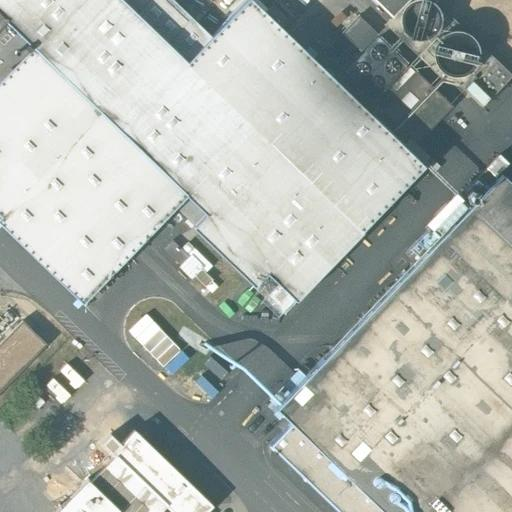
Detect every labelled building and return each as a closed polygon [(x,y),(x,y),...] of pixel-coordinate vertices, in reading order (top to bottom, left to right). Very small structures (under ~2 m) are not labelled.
[(0,0),(0,222),(82,300),(135,245),(186,192),(206,211),(189,228),(279,314),(364,226),(426,161),(258,0),(242,0),(230,13),(218,1),(201,19),(181,0),(0,0)] [(375,0),(390,13),(402,0),(375,0)] [(511,75),(511,68),(443,0),(402,0),(390,13),(482,105),(511,75)] [(420,138),(426,132),(455,102),(363,14),(328,51),(420,138)] [(511,172),(504,165),(469,203),(511,244),(511,172)] [(511,511),(511,244),(469,203),(279,403),(295,419),(393,511),(511,511)] [(175,239),(165,249),(210,292),(219,282),(175,239)] [(0,393),(47,346),(22,322),(0,344),(0,393)] [(84,440),(103,459),(136,426),(117,407),(84,440)] [(393,511),(295,419),(270,445),(340,511),(393,511)] [(203,511),(212,503),(134,430),(55,511),(158,511),(164,506),(170,511),(203,511)]
